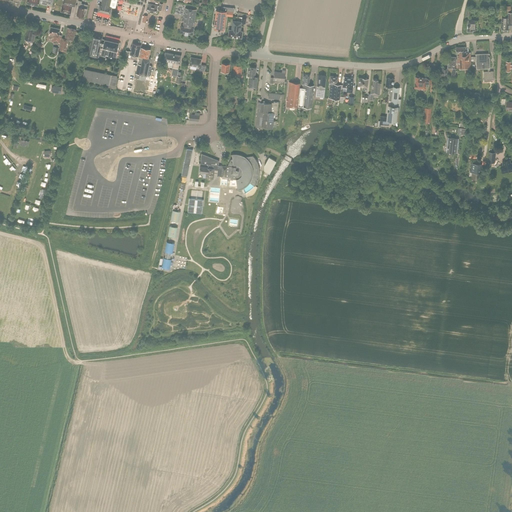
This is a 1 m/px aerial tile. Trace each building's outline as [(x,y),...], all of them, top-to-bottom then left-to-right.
[(75,6),(76,0),(63,0),(63,3),(62,3),(61,11),(70,13),(72,6),(75,6)] [(86,8),(87,5),(81,3),(81,1),(78,0),(76,11),(77,11),(76,15),(84,16),(85,12),(86,12),(87,8),(86,8)] [(110,14),(111,7),(115,8),(117,0),(102,0),(101,5),(99,4),(98,11),(110,14)] [(161,11),(163,4),(160,3),(159,6),(158,6),(158,5),(148,3),(147,6),(146,11),(156,13),(157,9),(158,9),(158,10),(161,11)] [(221,6),(221,10),(216,9),(214,28),(224,29),(226,15),(232,16),(233,11),(234,12),(234,8),(221,6)] [(193,28),(196,10),(185,8),(183,26),(181,26),(180,32),(192,34),(193,28)] [(477,30),(477,20),(468,20),(468,23),(467,23),(467,31),(472,31),(472,30),(477,30)] [(241,37),(242,31),(240,30),(241,22),(232,21),(231,29),(229,29),(228,36),(241,37)] [(25,40),(30,41),(33,41),(34,34),(32,34),(33,28),(28,27),(25,40)] [(60,43),(62,35),(59,34),(60,29),(51,27),(49,33),(49,35),(53,36),(52,41),(60,43)] [(73,40),(75,29),(70,28),(67,27),(64,38),(62,38),(59,51),(66,52),(68,42),(68,41),(68,39),(73,40)] [(98,55),(101,56),(101,57),(105,58),(106,55),(115,57),(118,42),(104,39),(102,39),(102,36),(92,34),(87,55),(97,57),(98,55)] [(125,52),(124,55),(124,57),(128,58),(129,54),(138,56),(141,45),(132,43),(130,52),(129,51),(126,50),(125,52)] [(457,59),(456,59),(456,62),(457,62),(457,67),(457,68),(461,69),(466,69),(466,72),(471,72),(470,52),(465,52),(465,46),(456,47),(456,53),(457,53),(457,59)] [(150,49),(141,48),(136,73),(135,73),(134,77),(137,78),(148,80),(149,75),(150,76),(152,67),(151,66),(149,65),(150,59),(148,59),(150,49)] [(163,60),(168,61),(179,63),(181,55),(165,52),(163,60)] [(476,54),(476,68),(487,68),(490,68),(489,53),(476,54)] [(447,67),(447,68),(448,68),(452,68),(452,73),(451,76),(455,76),(455,73),(455,68),(455,64),(455,62),(456,62),(456,59),(456,57),(448,56),(447,67)] [(205,71),(206,65),(201,64),(202,59),(191,57),(189,65),(199,67),(199,70),(205,71)] [(179,63),(168,61),(168,66),(173,68),(172,75),(177,76),(176,81),(176,82),(180,83),(180,80),(181,76),(177,76),(178,68),(179,63)] [(221,72),(221,73),(227,73),(227,72),(229,72),(230,64),(222,63),(221,71),(221,72)] [(242,82),(243,75),(241,75),(242,65),(234,65),(233,74),(236,75),(235,79),(241,79),(240,82),(242,82)] [(250,76),(248,87),(256,88),(258,77),(255,76),(256,67),(248,66),(247,76),(250,76)] [(447,76),(448,68),(447,68),(447,67),(441,67),(441,70),(438,70),(438,76),(447,76)] [(490,71),(490,68),(487,68),(488,71),(483,71),(484,81),(490,81),(490,80),(493,80),(493,71),(490,71)] [(112,87),(114,88),(116,88),(118,78),(117,77),(117,76),(112,75),(111,75),(85,69),(83,79),(90,80),(109,84),(110,84),(112,85),(112,87)] [(270,83),(273,84),(273,80),(284,81),(285,70),(282,70),(282,72),(274,71),(273,78),(270,77),(270,83)] [(302,84),(303,84),(303,87),(302,87),(302,88),(300,88),(298,106),(311,107),(313,85),(309,85),(310,74),(303,73),(302,84)] [(317,86),(316,96),(324,97),(325,87),(325,86),(325,80),(326,78),(325,78),(325,76),(318,75),(318,80),(317,86)] [(415,77),(414,87),(426,88),(426,83),(431,83),(431,79),(427,79),(427,78),(422,77),(420,77),(420,76),(415,75),(415,77)] [(331,102),(332,98),(339,99),(341,84),(337,84),(338,77),(330,76),(329,83),(330,83),(328,102),(331,102)] [(353,83),(352,82),(353,78),(345,77),(344,82),(343,81),(343,87),(347,87),(346,91),(352,92),(353,83)] [(367,87),(368,79),(359,78),(358,82),(357,86),(364,87),(363,91),(367,91),(367,87)] [(368,93),(367,103),(369,103),(369,100),(373,101),(374,94),(379,95),(381,83),(377,82),(378,80),(378,79),(377,79),(376,79),(375,78),(374,79),(373,79),(373,80),(372,85),(372,84),(371,91),(371,94),(368,93)] [(385,86),(389,86),(388,93),(389,93),(389,100),(391,100),(391,105),(390,104),(388,104),(387,116),(380,115),(380,123),(379,124),(389,125),(389,123),(394,123),(394,125),(397,125),(399,110),(397,110),(397,105),(400,105),(401,99),(398,98),(399,87),(393,86),(394,79),(386,78),(385,86)] [(297,108),(299,83),(289,82),(286,106),(297,108)] [(277,113),(278,102),(273,101),(273,104),(258,102),(255,126),(272,128),(274,113),(277,113)] [(422,122),(430,123),(431,108),(424,107),(422,122)] [(199,113),(195,112),(194,114),(189,114),(188,120),(199,121),(199,113)] [(448,137),(446,152),(451,153),(452,153),(456,153),(457,139),(448,137)] [(192,150),(187,148),(181,175),(187,176),(192,150)] [(487,162),(494,163),(496,153),(488,152),(487,162)] [(226,177),(230,177),(230,179),(236,179),(237,190),(238,189),(238,191),(239,191),(241,191),(242,188),(243,188),(245,187),(247,185),(248,184),(249,182),(254,186),(255,185),(256,183),(257,182),(258,180),(258,178),(259,176),(259,173),(259,170),(259,167),(258,165),(257,163),(256,161),(256,160),(255,158),(253,156),(245,157),(244,156),(243,155),(241,154),(239,154),(237,154),(235,153),(231,154),(232,158),(232,159),(230,159),(228,163),(227,166),(218,165),(218,162),(219,162),(219,160),(201,153),(200,160),(201,160),(200,163),(208,164),(208,167),(200,166),(199,173),(203,173),(202,178),(205,178),(213,179),(214,170),(217,170),(217,176),(221,176),(221,177),(226,177)] [(264,165),(264,169),(269,172),(276,161),(269,157),(264,165)] [(500,166),(502,170),(502,173),(509,171),(509,172),(511,171),(511,170),(511,171),(511,170),(511,162),(510,163),(509,160),(508,160),(508,161),(505,162),(505,161),(502,162),(503,165),(500,166)] [(473,163),(471,177),(473,177),(473,181),(480,181),(481,164),(473,163)] [(180,211),(172,210),(170,220),(178,221),(180,211)] [(177,227),(169,226),(168,236),(175,237),(177,227)] [(167,242),(165,252),(172,253),(174,243),(167,242)] [(172,267),(173,262),(170,261),(171,259),(163,257),(162,268),(169,269),(170,266),(172,267)]
